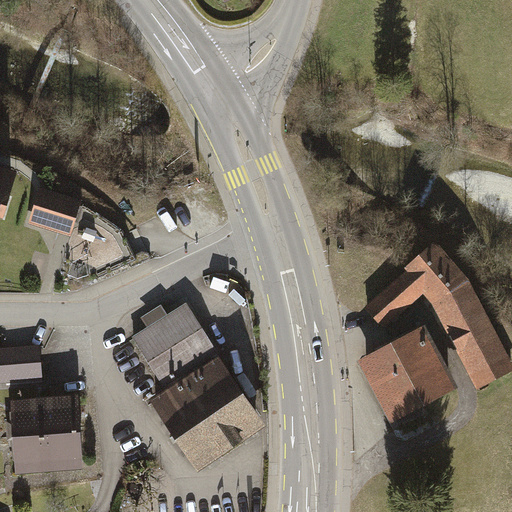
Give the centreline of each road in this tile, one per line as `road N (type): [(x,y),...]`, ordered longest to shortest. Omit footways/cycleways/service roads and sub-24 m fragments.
road 1 (primary): [(309,511),(307,381),(275,227)]
road 2 (residential): [(98,311),(117,457),(147,479),(237,492)]
road 3 (residential): [(275,227),(98,311)]
road 4 (primary): [(275,227),(216,91)]
road 5 (residential): [(216,91),(278,37),(296,0)]
